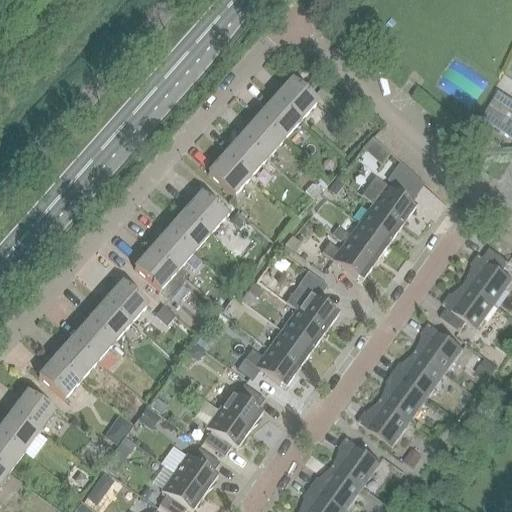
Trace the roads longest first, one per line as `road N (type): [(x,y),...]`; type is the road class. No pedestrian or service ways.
road 1 (unclassified): [(0,348),(286,25)]
road 2 (residential): [(251,511),(264,485),(281,482),(293,451),(329,414),(483,196)]
road 3 (trunk): [(0,263),(233,0)]
road 4 (unclassified): [(0,198),(176,0)]
road 5 (unclassified): [(483,196),(286,25)]
